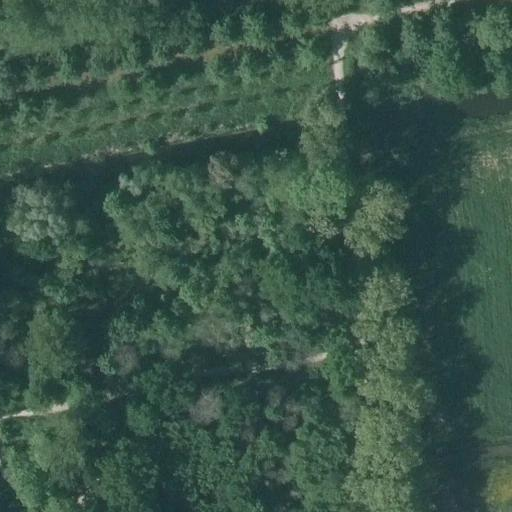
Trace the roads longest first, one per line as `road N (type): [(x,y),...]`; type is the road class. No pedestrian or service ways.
road 1 (track): [(130,69),(336,24)]
road 2 (track): [(221,374),(363,348)]
road 3 (track): [(462,0),(336,24)]
